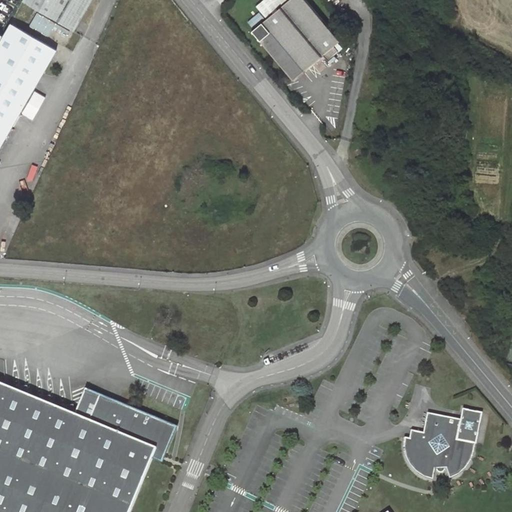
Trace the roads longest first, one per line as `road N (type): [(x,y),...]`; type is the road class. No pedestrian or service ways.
road 1 (unclassified): [(0,271),(209,284),(326,257)]
road 2 (residential): [(177,511),(221,408),(249,382),(323,353),(349,279)]
road 3 (unknown): [(249,382),(167,362),(76,316),(19,317),(0,330)]
road 4 (unclassified): [(190,0),(321,157),(346,213)]
road 5 (unclassified): [(387,268),(511,407)]
